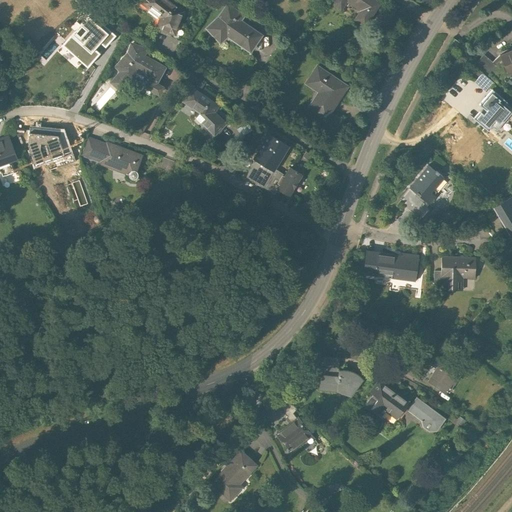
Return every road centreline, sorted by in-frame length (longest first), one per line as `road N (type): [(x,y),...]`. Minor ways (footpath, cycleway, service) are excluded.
road 1 (residential): [(336,242),(300,318),(249,366),(0,459)]
road 2 (residential): [(336,242),(184,158),(62,115),(0,117)]
road 3 (residential): [(452,0),(395,92),(341,225)]
road 4 (residential): [(341,225),(389,240),(488,237)]
road 5 (track): [(228,393),(144,511)]
